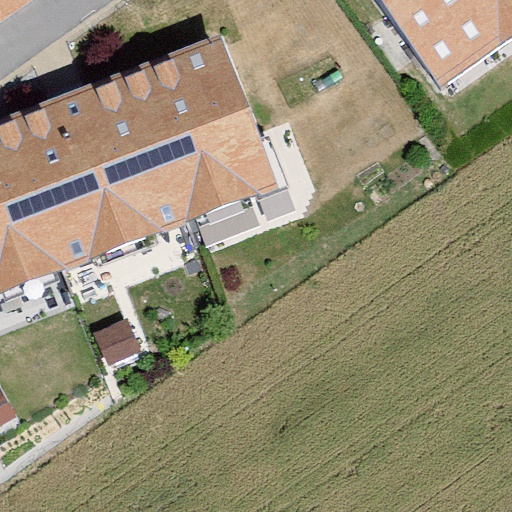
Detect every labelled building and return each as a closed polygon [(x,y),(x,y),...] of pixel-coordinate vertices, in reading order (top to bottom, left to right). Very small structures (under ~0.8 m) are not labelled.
[(0,0),(0,29),(41,0),(0,0)] [(511,0),(391,0),(429,56),(511,3),(511,0)] [(220,50),(0,133),(0,311),(279,205),(220,50)] [(95,339),(108,371),(141,358),(128,325),(95,339)] [(0,432),(17,423),(0,392),(0,432)]
